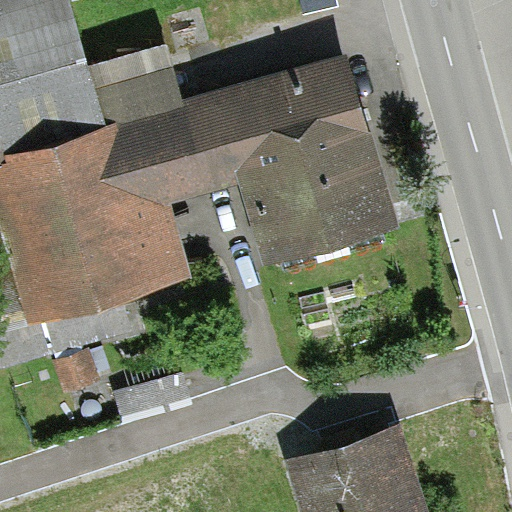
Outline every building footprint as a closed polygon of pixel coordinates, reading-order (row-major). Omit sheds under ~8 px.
[(267,266),(398,227),(347,54),(186,104),(168,41),(91,62),(70,0),(0,0),(0,223),(26,325),(192,277),(168,204),(240,182),(267,266)] [(89,348),(55,362),(66,390),(100,377),(89,348)] [(183,373),(115,392),(122,415),(189,397),(183,373)] [(301,511),(426,511),(396,425),(284,464),(301,511)] [(215,511),(208,488),(129,511),(215,511)]
